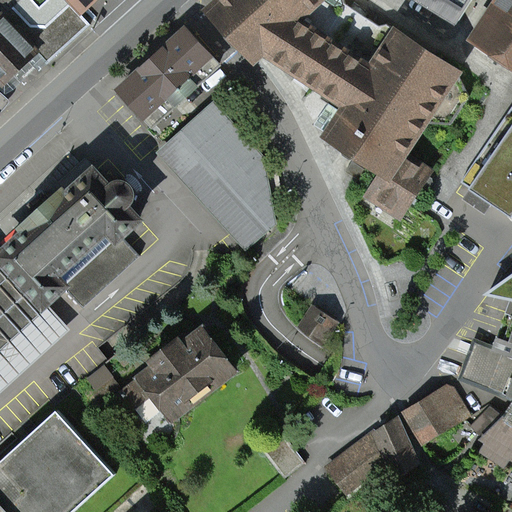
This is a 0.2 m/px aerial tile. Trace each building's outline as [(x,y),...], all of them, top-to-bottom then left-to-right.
[(0,0),(0,78),(6,85),(38,54),(4,17),(15,7),(22,0),(0,0)] [(73,0),(84,11),(95,0),(73,0)] [(345,4),(344,0),(220,0),(210,10),(257,61),(265,54),(306,80),(347,107),(328,135),(383,173),(398,150),(405,154),(426,124),(450,126),(469,96),(459,72),(387,25),(379,26),(366,17),(368,14),(361,8),(354,3),(351,7),(345,4)] [(472,0),(425,0),(460,20),(472,0)] [(511,0),(495,0),(466,47),(511,75),(511,0)] [(4,17),(38,54),(48,64),(90,25),(71,4),(46,28),(33,26),(15,7),(4,17)] [(184,30),(118,92),(150,126),(216,64),(184,30)] [(0,89),(0,111),(1,111),(7,106),(12,99),(0,89)] [(212,105),(168,145),(253,241),(274,223),(263,161),(212,105)] [(511,107),(463,181),(511,218),(511,107)] [(405,154),(398,150),(383,173),(368,196),(402,218),(432,172),(405,154)] [(2,255),(0,252),(0,353),(50,308),(47,305),(66,287),(120,238),(140,219),(128,206),(140,194),(132,185),(124,177),(111,188),(96,171),(69,195),(65,192),(47,195),(31,210),(26,227),(30,231),(2,255)] [(120,238),(66,287),(84,307),(139,257),(120,238)] [(511,280),(508,285),(492,291),(511,298),(511,280)] [(313,305),(299,327),(324,346),(339,322),(313,305)] [(0,396),(71,333),(50,308),(0,353),(0,396)] [(494,350),(511,356),(511,322),(509,331),(506,340),(498,337),(494,350)] [(156,366),(120,394),(143,423),(164,406),(173,418),(235,370),(204,331),(184,346),(182,343),(179,340),(152,361),(156,366)] [(511,356),(494,350),(476,344),(473,351),(463,379),(511,396),(511,356)] [(451,385),(407,412),(424,440),(468,413),(451,385)] [(511,420),(509,419),(490,409),(473,427),(483,439),(493,446),(510,458),(511,458),(511,420)] [(59,410),(0,463),(0,511),(74,511),(117,474),(59,410)] [(399,418),(333,464),(349,492),(391,461),(399,482),(419,467),(399,418)] [(306,464),(281,431),(260,447),(285,480),(306,464)]
